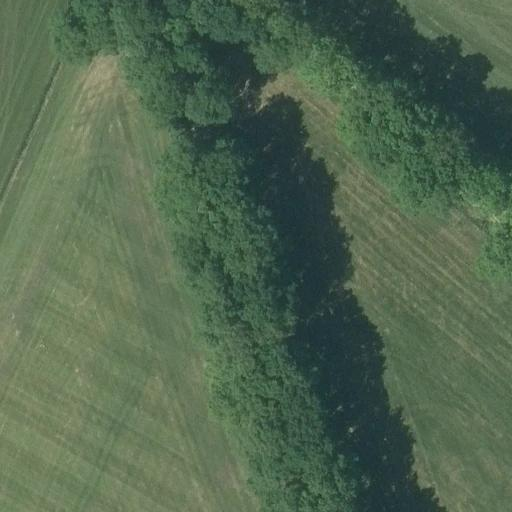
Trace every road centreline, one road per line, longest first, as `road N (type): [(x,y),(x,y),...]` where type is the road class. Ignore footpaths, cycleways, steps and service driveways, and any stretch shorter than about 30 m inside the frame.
road 1 (unclassified): [(325,511),(237,265),(178,0)]
road 2 (track): [(511,219),(226,0)]
